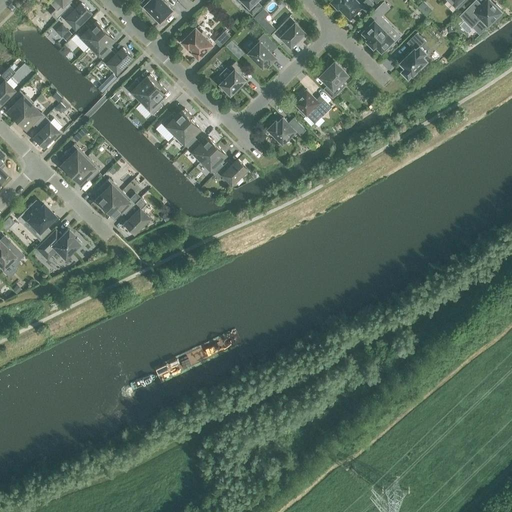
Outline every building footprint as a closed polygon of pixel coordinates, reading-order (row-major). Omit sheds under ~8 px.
[(57,19),(62,14),(61,14),(71,5),(66,0),(49,0),(57,7),(51,13),(57,19)] [(159,19),(160,21),(172,9),(163,0),(141,0),(141,1),(152,13),(151,14),(151,16),(155,20),(158,20),(159,19)] [(248,9),(253,14),(261,6),(256,1),(257,0),(243,0),(250,6),(248,9)] [(358,8),(364,14),(374,4),(369,0),(365,0),(361,4),(356,0),(332,0),(332,1),(338,6),(339,5),(350,16),(358,8)] [(489,0),(485,0),(477,9),(472,4),(460,15),(472,26),(480,18),(488,26),(494,19),(496,21),(502,15),(500,14),(502,12),(500,10),(502,9),(496,3),(495,5),(489,0)] [(365,20),(370,25),(363,32),(369,37),(367,40),(374,46),(376,44),(382,50),(384,48),(386,49),(392,43),(391,41),(393,39),(386,31),(391,26),(381,15),(390,7),(384,1),(365,20)] [(424,1),(418,6),(422,9),(427,4),(424,1)] [(61,14),(62,14),(66,18),(67,17),(76,26),(91,12),(82,3),(75,9),(71,5),(61,14)] [(263,8),(254,17),(260,23),(265,18),(269,13),(263,8)] [(80,38),(89,47),(106,30),(97,21),(90,28),(86,23),(77,32),(81,37),(80,38)] [(269,22),(264,27),(271,34),(276,30),(276,29),(269,22)] [(280,43),(284,39),(291,46),(305,32),(295,22),(282,35),(276,30),(271,34),(280,43)] [(189,46),(190,45),(194,50),(193,51),(199,57),(212,44),(196,28),(183,41),(189,46)] [(99,54),(103,59),(112,49),(108,45),(114,38),(106,30),(89,47),(98,55),(99,54)] [(215,41),(220,46),(230,36),(225,30),(215,41)] [(69,31),(62,37),(66,41),(73,35),(69,31)] [(407,42),(414,49),(401,62),(406,67),(402,71),(408,77),(412,73),(413,74),(415,72),(417,74),(423,68),(421,66),(427,60),(422,56),(426,52),(420,47),(425,41),(417,33),(407,42)] [(269,60),(271,62),(275,57),(271,52),(275,48),(266,39),(262,43),(260,41),(249,52),(253,55),(251,57),(257,63),(259,61),(263,66),(269,60)] [(231,40),(226,45),(231,51),(237,45),(231,40)] [(112,49),(103,59),(107,63),(109,62),(117,71),(132,56),(123,47),(116,54),(112,49)] [(221,83),(231,93),(235,89),(237,91),(243,85),(241,83),(245,79),(240,74),(245,69),(236,61),(231,66),(235,69),(221,83)] [(335,61),(321,75),(329,84),(324,88),(333,97),(338,92),(334,88),(342,80),(343,81),(348,77),(346,75),(348,74),(335,61)] [(112,73),(98,88),(102,92),(116,77),(112,73)] [(1,74),(0,75),(0,102),(13,89),(5,80),(6,79),(1,74)] [(127,88),(140,101),(159,82),(150,74),(141,82),(137,78),(127,88)] [(159,82),(140,101),(153,114),(163,104),(158,100),(167,91),(159,82)] [(371,86),(365,92),(375,102),(381,96),(371,86)] [(8,110),(16,119),(31,104),(33,102),(24,93),(23,94),(19,90),(10,99),(14,103),(8,110)] [(313,109),(321,117),(332,106),(320,95),(316,99),(307,90),(300,96),(298,95),(293,100),(295,101),(294,102),(300,109),(299,111),(304,116),(305,114),(307,115),(313,109)] [(115,93),(110,98),(115,102),(119,97),(115,93)] [(60,102),(55,107),(60,113),(66,107),(60,102)] [(32,121),(36,125),(45,116),(41,111),(40,112),(31,104),(16,119),(25,127),(32,121)] [(161,122),(174,135),(191,119),(194,117),(185,108),(176,117),(171,112),(161,122)] [(45,116),(36,125),(41,129),(34,136),(43,145),(58,130),(49,122),(50,121),(45,116)] [(268,128),(283,142),(295,130),(300,134),(305,129),(293,117),(288,122),(283,117),(278,122),(276,120),(275,121),(273,120),(268,125),(270,126),(268,128)] [(184,143),(188,147),(188,148),(197,138),(193,134),(200,128),(191,119),(174,135),(183,144),(184,143)] [(81,128),(75,134),(79,138),(85,132),(81,128)] [(187,148),(200,162),(217,145),(208,136),(202,143),(197,138),(188,148),(188,147),(187,148)] [(59,166),(68,175),(87,156),(74,143),(64,153),(68,157),(59,166)] [(215,174),(218,170),(223,165),(223,164),(219,160),(226,154),(217,145),(200,162),(209,171),(210,169),(215,174)] [(87,156),(68,175),(77,183),(86,175),(90,179),(100,169),(87,156)] [(218,170),(223,174),(224,173),(233,182),(240,175),(242,177),(248,170),(246,169),(247,168),(238,159),(232,165),(227,161),(223,164),(223,165),(218,170)] [(103,210),(105,207),(121,190),(108,177),(98,187),(103,192),(94,200),(103,210)] [(125,214),(126,212),(126,211),(134,203),(121,190),(105,207),(113,216),(120,209),(125,214)] [(126,211),(126,212),(131,216),(124,223),(133,232),(134,231),(136,232),(142,226),(141,224),(148,217),(140,209),(146,203),(140,197),(134,203),(126,211)] [(38,230),(36,233),(41,238),(50,230),(45,225),(55,215),(43,204),(41,206),(36,201),(25,212),(30,217),(28,219),(38,230)] [(171,211),(162,216),(165,221),(174,217),(171,211)] [(9,216),(0,224),(6,230),(15,222),(9,216)] [(68,228),(61,236),(56,241),(50,235),(37,248),(47,258),(56,249),(65,257),(73,249),(75,250),(82,243),(77,237),(75,239),(72,236),(73,234),(72,232),(71,232),(70,230),(69,230),(68,228)] [(5,246),(0,240),(0,267),(3,271),(10,263),(8,262),(14,256),(18,260),(23,254),(10,241),(5,246)] [(17,285),(13,289),(17,293),(21,289),(17,285)]
